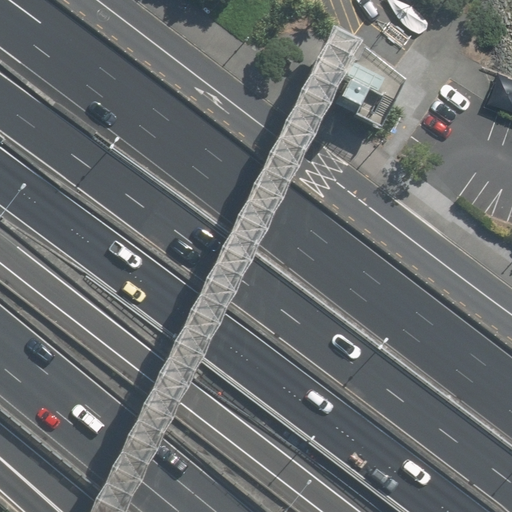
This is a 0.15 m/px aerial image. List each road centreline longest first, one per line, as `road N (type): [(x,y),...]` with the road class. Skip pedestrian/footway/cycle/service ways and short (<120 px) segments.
road 1 (motorway): [(0,101),(511,487)]
road 2 (motorway): [(0,14),(511,397)]
road 3 (motorway): [(0,175),(442,511)]
road 4 (residential): [(98,0),(511,309)]
road 5 (motorway): [(342,511),(0,244)]
road 6 (motorway): [(217,511),(0,334)]
